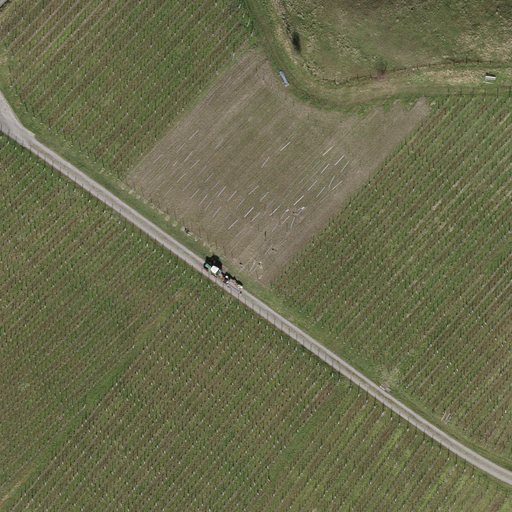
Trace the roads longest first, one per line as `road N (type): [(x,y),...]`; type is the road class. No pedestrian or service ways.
road 1 (track): [(0,122),(511,483)]
road 2 (track): [(254,0),(304,93),(336,100),(409,86),(511,84)]
